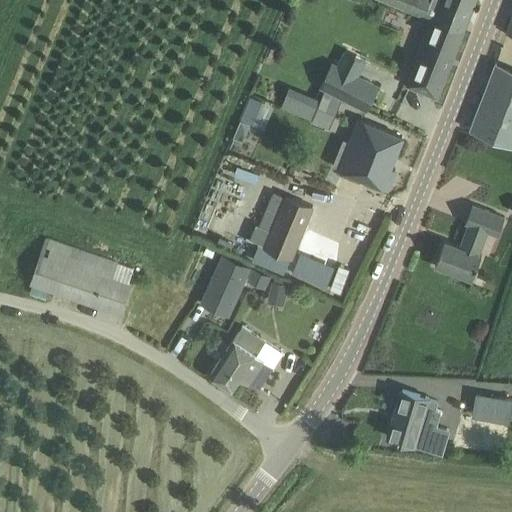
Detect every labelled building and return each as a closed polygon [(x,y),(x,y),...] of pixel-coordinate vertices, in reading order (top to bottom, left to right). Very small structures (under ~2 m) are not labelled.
[(406,8),(385,0),(384,0),(380,13),(401,21),(406,8)] [(475,0),(385,0),(406,8),(434,19),(435,18),(457,27),(457,25),(462,27),(461,29),(464,30),(475,0)] [(438,95),(464,30),(461,29),(462,27),(457,25),(457,27),(435,18),(434,19),(409,84),(438,95)] [(511,68),(495,62),(469,129),(511,145),(511,68)] [(377,87),(331,64),(320,87),(367,109),(377,87)] [(278,103),(307,117),(316,99),(286,85),(278,103)] [(324,91),(313,120),(329,127),(341,98),(324,91)] [(251,96),(241,119),(250,123),(253,124),(262,101),(251,96)] [(360,147),(349,173),(361,178),(363,174),(371,178),(369,182),(389,190),(397,172),(392,169),(405,139),(363,121),(357,135),(354,143),(353,144),(360,147)] [(255,255),(253,260),(284,273),(292,256),(313,205),(288,194),(287,195),(281,192),(280,193),(266,227),(260,242),(255,255)] [(505,216),(491,211),(473,204),(466,221),(470,222),(461,245),(445,239),(435,264),(472,279),(482,254),(479,253),(488,229),(498,233),(505,216)] [(118,261),(46,237),(30,283),(121,313),(132,283),(129,281),(134,268),(118,262),(118,261)] [(249,265),(223,254),(207,291),(233,302),(249,265)] [(339,264),(330,288),(342,292),(351,268),(339,264)] [(289,284),(273,280),(268,300),(284,304),(289,284)] [(266,341),(249,330),(242,325),(228,347),(211,373),(233,387),(240,376),(249,382),(249,381),(259,387),(274,365),(258,354),(266,341)] [(470,416),(474,392),(476,380),(457,376),(454,388),(449,412),(470,416)] [(429,396),(422,394),(403,388),(395,414),(396,415),(390,436),(432,448),(432,453),(443,455),(451,419),(439,417),(441,410),(435,408),(438,400),(429,397),(429,396)] [(509,421),(511,406),(511,398),(477,392),(473,415),(509,421)]
